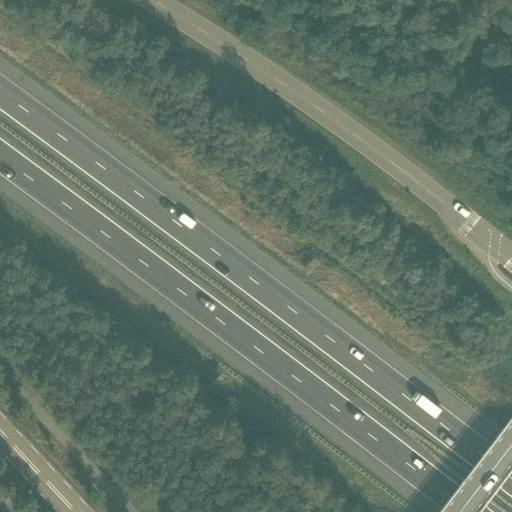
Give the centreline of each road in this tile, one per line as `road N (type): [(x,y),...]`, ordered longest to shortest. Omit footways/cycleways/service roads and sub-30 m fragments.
road 1 (motorway): [(511,482),(0,94)]
road 2 (motorway): [(0,161),(468,511)]
road 3 (unclassified): [(511,263),(218,38),(153,0)]
